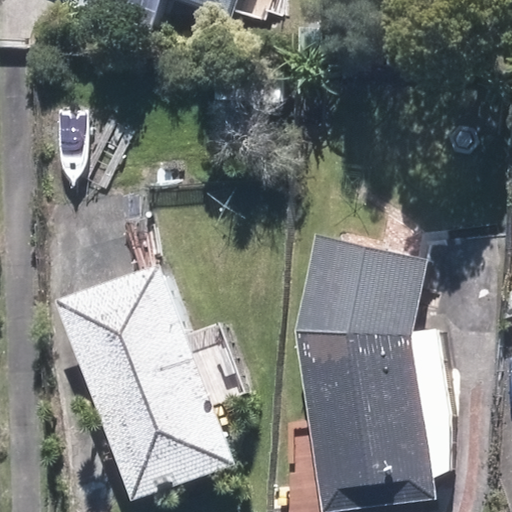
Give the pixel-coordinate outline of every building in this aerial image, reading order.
[(86,0),(84,8),(157,36),(170,1),(238,27),(242,16),(265,24),(274,0),(86,0)] [(511,76),(441,76),(440,138),(501,139),(501,125),(511,125),(511,76)] [(101,107),(65,106),(62,185),(98,187),(101,107)] [(310,216),(343,169),(295,134),(261,182),(310,216)] [(511,187),(466,184),(463,237),(508,240),(511,187)] [(327,243),(307,339),(328,511),(377,511),(443,504),(423,345),(439,268),(327,243)] [(245,470),(172,272),(66,310),(139,508),(245,470)]
